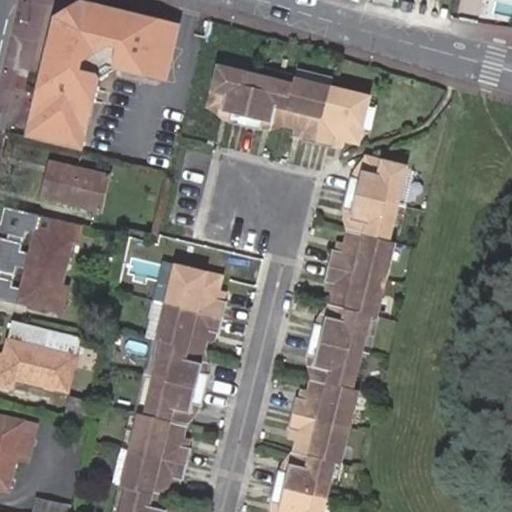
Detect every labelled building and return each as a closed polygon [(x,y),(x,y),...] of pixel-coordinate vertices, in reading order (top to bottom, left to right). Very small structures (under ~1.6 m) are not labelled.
[(108,69),(162,81),(176,24),(76,2),(49,21),(41,63),(95,74),(108,69)] [(229,123),(248,128),(261,75),(219,66),(209,109),(231,114),(229,123)] [(95,79),(40,67),(24,137),(79,151),(95,79)] [(261,75),(248,128),(255,129),(257,121),(286,128),(298,84),(261,75)] [(298,84),(286,128),(295,130),(304,132),(302,141),(321,145),(335,88),(299,79),(298,84)] [(335,88),(321,145),(333,148),(335,140),(345,143),(360,146),(372,97),(335,88)] [(223,122),(229,123),(231,114),(209,109),(223,122)] [(262,131),(286,128),(257,121),(255,129),(262,131)] [(293,138),(302,141),(304,132),(295,130),(293,138)] [(335,140),(333,148),(343,151),(345,143),(335,140)] [(352,178),(348,193),(400,206),(409,168),(367,157),(361,180),(352,178)] [(353,174),(352,178),(361,180),(367,157),(353,174)] [(109,177),(51,163),(43,194),(102,208),(109,177)] [(400,206),(348,193),(344,209),(353,211),(348,232),(391,242),(400,206)] [(343,215),(348,232),(353,211),(344,209),(343,215)] [(83,245),(88,225),(79,223),(40,213),(23,284),(35,287),(31,305),(66,313),(72,289),(64,287),(75,243),(83,245)] [(391,242),(348,232),(345,245),(343,253),(334,251),(330,265),(387,280),(396,243),(391,242)] [(336,242),(334,251),(343,253),(345,245),(336,242)] [(387,280),(330,265),(326,282),(336,284),(333,294),(330,304),(373,315),(378,316),(387,280)] [(175,268),(166,306),(225,318),(228,304),(219,302),(222,293),(225,280),(175,268)] [(323,292),(333,294),(336,284),(326,282),(323,292)] [(19,302),(31,305),(35,287),(23,284),(19,302)] [(230,295),(222,293),(219,302),(228,304),(230,295)] [(373,315),(330,304),(325,327),(315,325),(312,339),(364,352),(373,315)] [(325,327),(330,304),(317,317),(315,325),(325,327)] [(166,306),(157,343),(163,343),(207,353),(210,340),(212,332),(221,334),(225,318),(166,306)] [(78,359),(83,338),(15,321),(10,342),(5,357),(0,356),(0,385),(15,389),(18,379),(70,392),(78,359)] [(212,332),(210,340),(219,342),(221,334),(212,332)] [(364,352),(312,339),(307,358),(317,360),(312,378),(355,389),(364,352)] [(163,343),(153,380),(207,392),(210,378),(201,376),(207,353),(163,343)] [(212,371),(207,353),(201,376),(210,378),(212,371)] [(306,364),(312,378),(317,360),(307,358),(306,364)] [(355,389),(312,378),(309,391),(307,399),(297,396),(293,413),(351,427),(359,391),(355,389)] [(207,392),(153,380),(144,417),(189,426),(194,406),(203,408),(207,392)] [(307,399),(309,391),(299,388),(297,396),(307,399)] [(98,399),(74,393),(71,409),(94,414),(98,399)] [(194,406),(189,426),(200,418),(203,408),(194,406)] [(351,427),(293,413),(288,435),(298,437),(296,444),(294,452),(336,462),(342,464),(351,427)] [(0,489),(10,492),(18,460),(26,461),(35,426),(0,415),(0,489)] [(138,416),(130,453),(189,465),(192,453),(184,451),(185,443),(189,426),(144,417),(138,416)] [(286,442),(296,444),(298,437),(288,435),(286,442)] [(194,445),(185,443),(184,451),(192,453),(194,445)] [(336,462),(294,452),(289,474),(279,471),(275,487),(328,500),(336,462)] [(289,474),(294,452),(281,464),(279,471),(289,474)] [(130,453),(121,489),(126,491),(171,500),(174,490),(176,481),(185,483),(189,465),(130,453)] [(182,492),(185,483),(176,481),(174,490),(182,492)] [(324,511),(328,500),(275,487),(271,503),(281,505),(279,511),(324,511)] [(126,491),(121,511),(168,511),(171,500),(126,491)] [(36,511),(72,511),(74,507),(40,500),(36,511)] [(176,511),(171,500),(168,511),(176,511)] [(279,511),(281,505),(271,503),(269,510),(269,511),(279,511)]
